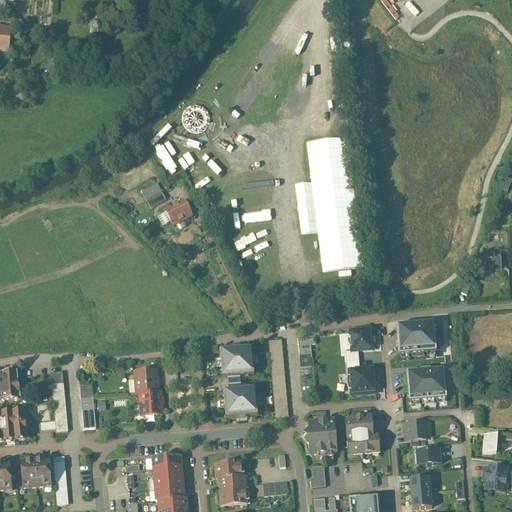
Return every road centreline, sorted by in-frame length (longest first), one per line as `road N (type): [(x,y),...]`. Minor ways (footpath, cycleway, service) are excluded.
road 1 (residential): [(470,511),(462,423),(449,413),(389,417)]
road 2 (residential): [(303,511),(298,461),(282,439),(252,431),(196,435)]
